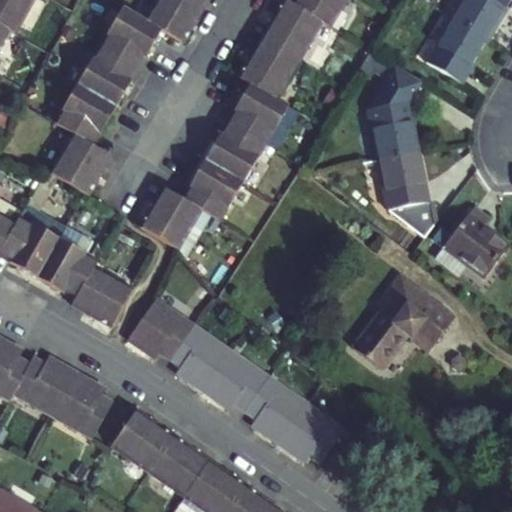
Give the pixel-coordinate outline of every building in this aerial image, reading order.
[(0,0),(0,48),(10,31),(16,34),(35,0),(0,0)] [(157,0),(145,21),(161,31),(183,44),(199,17),(193,14),(201,0),(157,0)] [(201,0),(193,14),(199,17),(209,0),(201,0)] [(250,85),(277,101),(323,23),(293,5),(285,0),(269,27),(274,31),(261,54),(255,50),(239,78),(250,85)] [(295,0),(293,5),(323,23),(331,28),(347,0),(295,0)] [(465,0),(453,21),(487,41),(511,0),(465,0)] [(145,58),(161,31),(145,21),(123,9),(77,86),(116,109),(132,82),(126,78),(140,55),(145,58)] [(487,41),(453,21),(427,64),(461,85),(487,41)] [(269,27),(255,50),(261,54),(274,31),(269,27)] [(126,78),(132,82),(145,58),(140,55),(126,78)] [(420,84),(392,67),(368,106),(380,161),(418,154),(408,104),(420,84)] [(205,162),(243,184),(260,157),(272,136),(289,107),(277,101),(250,85),(234,112),(240,115),(226,138),(221,135),(205,162)] [(100,135),(116,109),(77,86),(54,125),(73,136),(87,144),(94,132),(100,135)] [(234,112),(221,135),(226,138),(240,115),(234,112)] [(87,144),(93,147),(100,135),(94,132),(87,144)] [(93,147),(87,144),(73,136),(49,175),(88,198),(104,171),(98,167),(106,155),(93,147)] [(280,141),(272,136),(260,157),(268,162),(280,141)] [(418,154),(380,161),(390,211),(425,239),(437,223),(433,203),(428,204),(418,154)] [(98,167),(104,171),(111,158),(106,155),(98,167)] [(221,223),(243,184),(205,162),(189,188),(195,191),(188,204),(202,212),(221,223)] [(182,200),(188,204),(195,191),(189,188),(182,200)] [(163,189),(156,201),(162,205),(169,192),(163,189)] [(202,212),(188,204),(182,200),(169,192),(162,205),(156,201),(140,229),(174,248),(178,251),(180,249),(193,226),(202,212)] [(0,202),(0,214),(17,224),(21,218),(76,249),(82,237),(27,206),(22,215),(0,202)] [(476,208),(445,248),(467,265),(485,279),(509,248),(484,228),(491,220),(476,208)] [(76,249),(21,218),(17,224),(0,214),(0,254),(2,251),(14,258),(11,264),(64,294),(67,288),(79,295),(75,301),(87,307),(84,313),(111,329),(133,290),(94,268),(97,262),(76,249)] [(201,231),(193,226),(180,249),(188,254),(201,231)] [(467,265),(445,248),(437,258),(459,275),(467,265)] [(2,251),(0,254),(0,258),(11,264),(14,258),(2,251)] [(399,277),(396,282),(414,296),(418,291),(399,277)] [(407,337),(411,340),(416,334),(433,347),(454,319),(418,291),(414,296),(396,282),(377,307),(382,311),(353,349),(381,371),(407,337)] [(67,288),(64,294),(75,301),(79,295),(67,288)] [(87,307),(75,301),(72,306),(84,313),(87,307)] [(156,301),(128,341),(155,359),(159,353),(181,368),(177,374),(230,411),(234,405),(256,420),(252,427),(305,463),(310,456),(321,464),(328,453),(344,431),(156,301)] [(416,334),(411,340),(428,353),(433,347),(416,334)] [(113,403),(101,397),(105,390),(49,358),(45,365),(33,359),(30,366),(18,359),(22,352),(0,339),(0,395),(9,401),(13,394),(92,439),(113,403)] [(148,419),(136,411),(132,417),(144,425),(148,419)] [(271,505),(221,470),(217,475),(194,460),(198,454),(148,419),(144,425),(132,417),(111,448),(203,511),(269,511),(267,511),(271,505)] [(221,470),(198,454),(194,460),(217,475),(221,470)] [(36,511),(0,491),(0,511),(36,511)]
